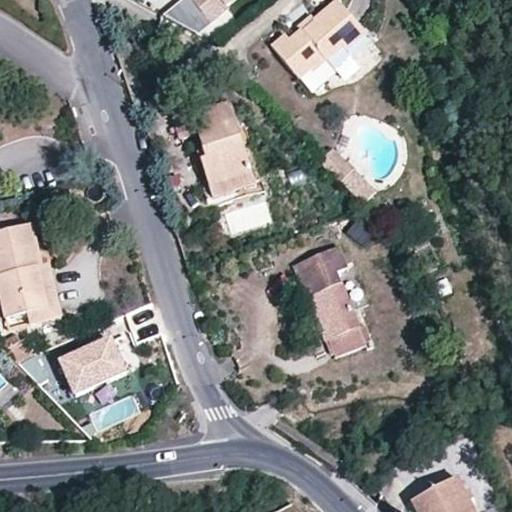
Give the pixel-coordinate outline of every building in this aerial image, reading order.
[(211,25),(190,0),(189,0),(166,19),(198,36),(211,25)] [(190,0),(211,25),(228,11),(226,9),(237,0),(190,0)] [(337,0),(336,0),(314,18),(300,29),(289,38),(285,33),(272,44),(300,77),(311,68),(313,70),(343,45),(345,49),(364,33),(337,0)] [(297,25),(300,29),(314,18),(311,14),(297,25)] [(257,185),(232,105),(194,117),(207,160),(201,162),(213,199),(257,185)] [(333,153),(322,166),(342,184),(354,172),(333,153)] [(44,267),(33,226),(0,234),(0,293),(6,319),(29,315),(49,309),(39,268),(44,267)] [(360,328),(338,275),(349,270),(340,248),(296,266),(327,341),(329,340),(337,358),(367,345),(360,328)] [(49,265),(44,267),(39,268),(49,309),(29,315),(32,326),(62,318),(49,265)] [(2,342),(15,363),(34,354),(27,344),(22,346),(15,334),(2,342)] [(111,341),(60,363),(75,399),(126,378),(111,341)] [(475,511),(459,479),(414,503),(418,511),(475,511)]
